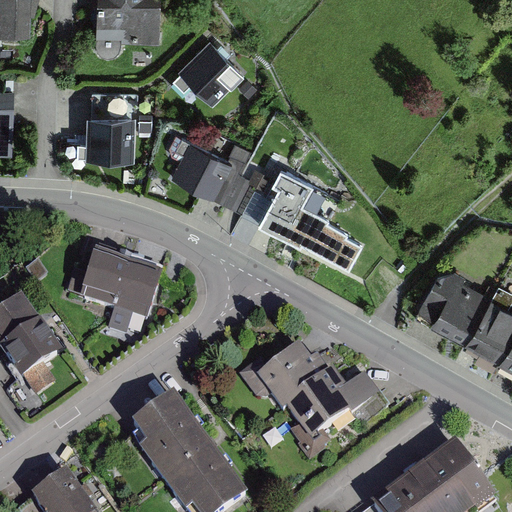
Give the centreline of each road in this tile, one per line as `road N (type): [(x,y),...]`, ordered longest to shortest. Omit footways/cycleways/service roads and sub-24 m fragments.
road 1 (residential): [(249,274),(208,327),(0,475)]
road 2 (residential): [(249,274),(511,422)]
road 3 (residential): [(0,201),(123,214),(249,274)]
road 4 (track): [(511,179),(423,263),(362,337)]
